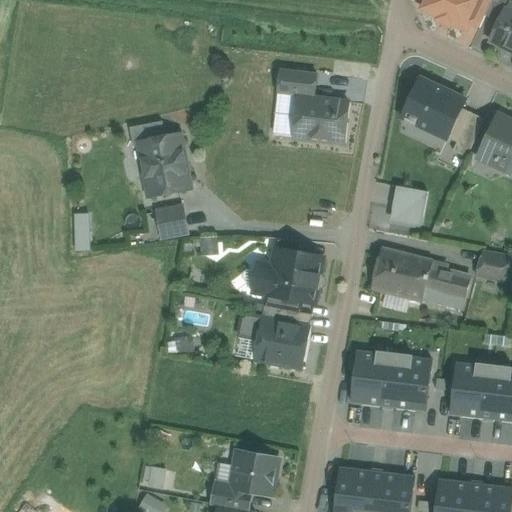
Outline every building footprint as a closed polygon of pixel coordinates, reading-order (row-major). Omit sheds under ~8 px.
[(427,0),(423,10),(466,30),(469,24),(480,0),(427,0)] [(480,0),(469,24),(480,29),(486,17),(493,0),(480,0)] [(511,0),(493,0),(486,17),(500,24),(507,10),(508,10),(511,0)] [(511,11),(508,10),(507,10),(500,24),(492,42),(511,51),(511,11)] [(318,75),(282,71),(279,95),(300,98),(315,99),(318,75)] [(414,78),(406,74),(400,87),(408,90),(414,78)] [(466,101),(421,80),(403,120),(404,121),(420,128),(423,124),(448,136),(446,140),(448,141),(448,140),(462,110),(466,101)] [(315,99),(300,98),(295,138),(345,143),(350,104),(315,99)] [(486,121),(462,110),(448,140),(458,144),(454,153),(468,159),(486,121)] [(511,122),(500,117),(480,159),(511,173),(511,122)] [(448,136),(423,124),(420,128),(404,121),(399,131),(441,150),(446,140),(448,136)] [(163,123),(130,129),(134,147),(140,146),(140,144),(166,139),(163,123)] [(166,139),(140,144),(140,146),(150,198),(191,190),(181,137),(166,139)] [(378,200),(377,208),(390,211),(392,203),(378,200)] [(183,207),(158,212),(163,240),(188,235),(183,207)] [(390,211),(377,208),(374,220),(394,224),(396,212),(390,211)] [(431,225),(412,214),(404,229),(423,240),(431,225)] [(220,240),(202,241),(203,257),(221,256),(220,240)] [(302,242),(279,240),(276,252),(293,255),(293,254),(300,255),(302,242)] [(433,262),(384,250),(374,291),(422,303),(423,299),(426,289),(431,270),(433,262)] [(300,255),(293,254),(293,255),(276,252),(274,268),(260,265),(259,267),(255,289),(254,293),(268,296),(304,302),(315,304),(324,260),(300,255)] [(511,257),(485,252),(478,278),(505,285),(511,257)] [(431,270),(457,277),(458,269),(433,262),(431,270)] [(255,289),(259,267),(257,267),(246,273),(245,279),(253,288),(255,289)] [(457,277),(431,270),(426,289),(452,295),(457,277)] [(470,280),(457,277),(452,295),(465,299),(470,280)] [(463,309),(465,299),(452,295),(426,289),(423,299),(463,309)] [(304,302),(268,296),(266,307),(277,309),(301,314),(304,302)] [(301,314),(277,309),(275,321),(311,328),(313,316),(301,314)] [(275,321),(248,316),(243,320),(236,359),(303,371),(311,328),(275,321)] [(193,338),(175,339),(176,358),(194,356),(193,338)] [(379,354),(358,353),(352,404),(427,413),(433,362),(411,358),(411,365),(379,360),(379,354)] [(478,367),(458,364),(451,416),(511,423),(511,370),(510,371),(509,377),(478,373),(478,367)] [(279,460),(237,453),(234,471),(236,472),(233,486),(232,490),(252,494),(272,498),(279,460)] [(166,489),(170,469),(149,465),(145,485),(166,489)] [(411,511),(416,478),(340,469),(335,511),(411,511)] [(511,511),(511,489),(440,481),(435,511),(511,511)] [(252,494),(232,490),(233,486),(217,483),(213,506),(220,507),(249,511),(252,494)] [(146,497),(143,511),(163,511),(165,500),(146,497)]
